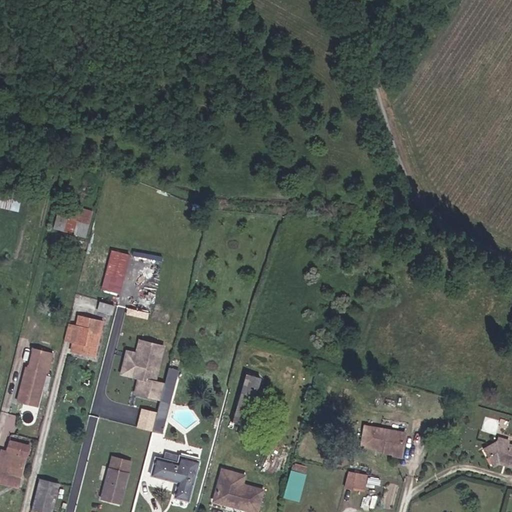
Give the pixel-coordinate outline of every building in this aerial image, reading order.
[(0,190),(0,192),(0,205),(20,210),(23,195),(0,190)] [(54,228),(87,237),(94,211),(61,202),(54,228)] [(112,249),(109,263),(127,266),(130,252),(112,249)] [(102,289),(120,294),(127,271),(109,266),(102,289)] [(75,292),(31,285),(29,295),(72,303),(75,292)] [(92,355),(100,321),(78,316),(76,325),(72,341),(69,349),(92,355)] [(72,341),(76,325),(67,323),(63,339),(72,341)] [(154,381),(163,346),(140,340),(136,352),(138,355),(137,359),(133,376),(154,381)] [(47,370),(52,352),(32,347),(28,366),(26,365),(17,399),(37,405),(45,369),(47,370)] [(167,369),(151,432),(162,435),(178,372),(167,369)] [(261,375),(244,371),(232,420),(249,424),(261,375)] [(376,453),(375,457),(395,461),(399,437),(358,429),(354,449),(376,453)] [(511,468),(511,466),(511,445),(503,443),(504,439),(492,435),(491,440),(477,447),(484,461),(488,459),(493,456),(505,460),(503,465),(511,468)] [(28,448),(8,443),(2,466),(0,465),(0,484),(18,489),(28,448)] [(354,449),(353,453),(375,457),(376,453),(354,449)] [(102,498),(120,503),(132,458),(114,454),(102,498)] [(493,456),(488,459),(503,465),(505,460),(493,456)] [(189,500),(198,464),(179,459),(177,467),(155,461),(151,474),(179,481),(175,496),(189,500)] [(214,500),(230,504),(256,511),(262,488),(241,482),(234,480),(236,471),(222,468),(214,500)] [(234,480),(241,482),(243,473),(236,471),(234,480)] [(287,473),(280,504),(294,506),(301,477),(287,473)] [(344,474),(340,489),(359,493),(362,478),(349,475),(344,474)] [(54,511),(59,494),(40,490),(34,511),(54,511)]
